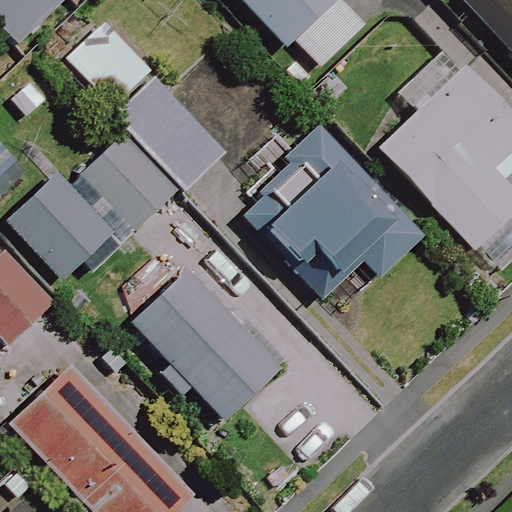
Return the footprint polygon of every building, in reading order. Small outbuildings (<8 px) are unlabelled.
[(65,2),(63,0),(0,0),(0,52),(3,56),(65,2)] [(368,26),(343,0),(233,0),(280,51),(290,42),(318,72),(368,26)] [(511,0),(463,0),(458,5),(511,60),(511,0)] [(219,157),(103,24),(64,59),(126,131),(75,175),(129,236),(219,157)] [(511,150),(511,120),(464,70),(375,152),(469,254),(511,214),(511,197),(489,173),(511,150)] [(357,171),(318,132),(290,159),(315,184),(283,215),(262,194),(240,215),(330,307),(364,273),(375,283),(421,237),(357,171)] [(24,170),(0,150),(0,198),(1,199),(24,170)] [(51,309),(2,257),(0,258),(0,342),(7,350),(51,309)] [(274,375),(185,277),(130,328),(218,426),(274,375)] [(180,511),(191,502),(69,371),(8,427),(87,511),(180,511)]
